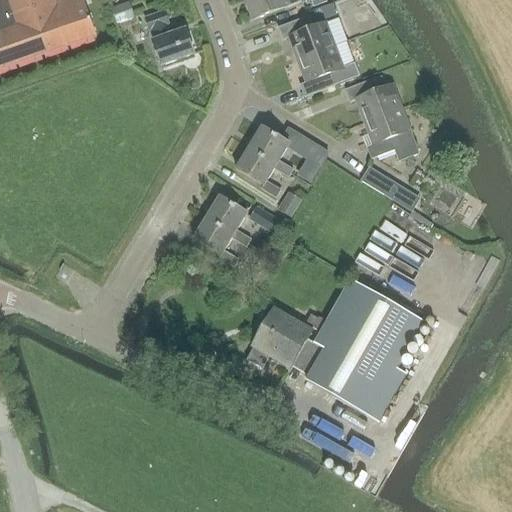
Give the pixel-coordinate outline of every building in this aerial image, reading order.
[(83,0),(65,0),(56,3),(54,0),(3,0),(0,1),(0,70),(96,37),(83,0)] [(245,0),(253,21),(287,8),(302,2),(301,0),(245,0)] [(116,24),(133,17),(127,2),(110,9),(116,24)] [(333,5),(321,9),(325,21),(337,17),(333,5)] [(170,36),(166,25),(168,24),(164,13),(146,20),(150,31),(152,30),(156,42),(153,43),(161,66),(194,55),(185,31),(170,36)] [(309,17),(279,29),(284,41),(289,39),(298,61),(336,46),(328,23),(313,29),(309,17)] [(336,86),(331,75),(345,69),(336,46),(298,61),(306,83),(301,86),(306,98),(336,86)] [(376,80),(346,91),(350,103),(356,101),(364,124),(403,109),(394,86),(380,91),(376,80)] [(362,137),(367,148),(372,160),(394,152),(398,162),(418,154),(410,132),(411,132),(403,109),(364,124),(368,135),(362,137)] [(262,128),(249,149),(277,166),(275,170),(289,178),(294,170),(279,161),(290,145),(262,128)] [(328,155),(311,144),(304,156),(321,167),(328,155)] [(263,188),(262,190),(276,199),(281,191),(267,182),(275,170),(277,166),(249,149),(236,170),(263,188)] [(368,166),(360,181),(382,194),(391,180),(368,166)] [(390,181),(382,195),(405,210),(414,196),(390,181)] [(288,192),(278,209),(290,217),(301,200),(288,192)] [(251,240),(237,231),(247,215),(219,198),(206,219),(235,236),(232,239),(246,248),(251,240)] [(283,223),(257,207),(249,219),(274,236),(283,223)] [(412,232),(416,222),(393,212),(385,230),(394,235),(391,241),(407,249),(407,247),(432,259),(439,244),(412,232)] [(194,240),(221,257),(219,260),(234,268),(239,260),(225,252),(232,239),(235,236),(206,219),(194,240)] [(275,310),(266,325),(261,333),(252,348),(254,349),(248,361),(262,369),(269,358),(291,370),(292,368),(309,378),(306,382),(379,424),(406,375),(396,370),(423,323),(352,282),(315,344),(307,340),(313,330),(318,332),(324,321),(319,318),(318,320),(311,316),(305,327),(275,310)] [(340,458),(350,437),(326,426),(316,446),(340,458)]
